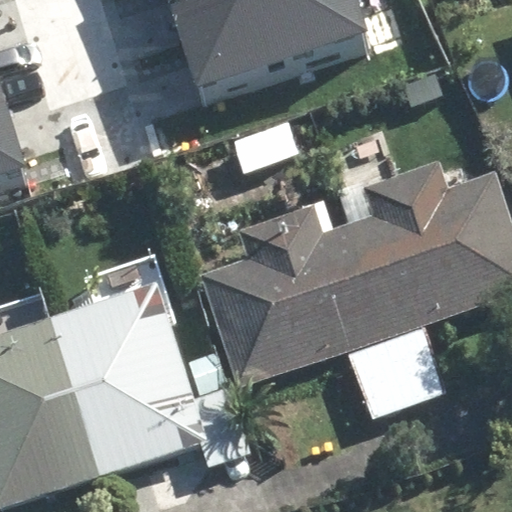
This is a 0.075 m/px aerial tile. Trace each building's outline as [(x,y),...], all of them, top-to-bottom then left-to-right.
[(294,0),(169,0),(181,35),(294,0)] [(351,0),(294,0),(181,35),(200,98),(366,46),(351,0)] [(0,177),(27,169),(6,107),(0,108),(0,177)] [(382,232),(357,239),(416,417),(452,405),(430,339),(511,312),(511,216),(504,191),(455,208),(446,181),(373,205),(382,232)] [(416,417),(357,239),(329,249),(320,223),(247,247),(257,273),(208,288),(244,398),(356,362),(379,430),(416,417)] [(57,336),(108,491),(209,457),(216,478),(256,465),(235,401),(199,414),(163,301),(57,336)] [(0,511),(43,511),(108,491),(57,336),(0,354),(0,511)]
